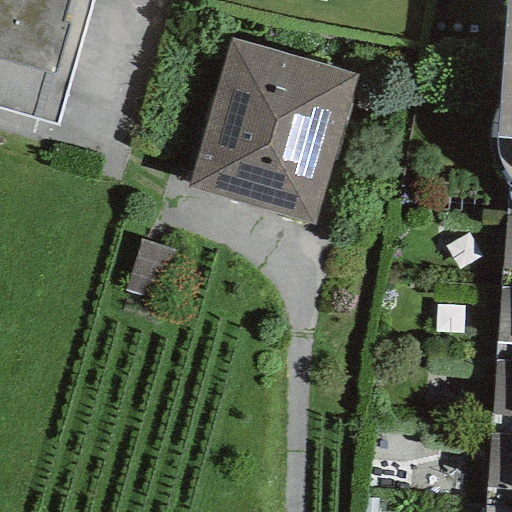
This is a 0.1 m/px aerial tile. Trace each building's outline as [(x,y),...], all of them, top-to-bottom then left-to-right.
[(93,0),(0,0),(0,109),(58,126),(93,0)] [(511,0),(506,0),(498,100),(495,104),(488,119),(485,135),(486,151),(491,167),(499,181),(508,189),(508,197),(511,205),(511,206),(511,0)] [(360,74),(231,38),(189,188),(318,224),(360,74)] [(511,215),(504,214),(498,290),(511,291),(511,215)] [(162,301),(176,252),(140,242),(126,290),(162,301)] [(511,365),(511,291),(498,290),(493,364),(511,365)] [(511,439),(511,365),(493,364),(488,438),(511,439)] [(494,511),(511,511),(511,439),(488,438),(483,511),(494,511)]
